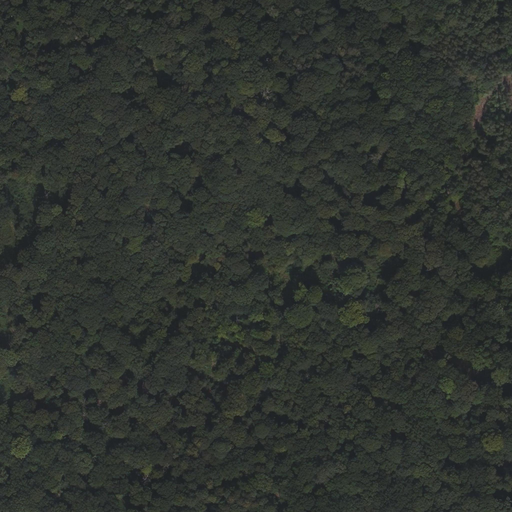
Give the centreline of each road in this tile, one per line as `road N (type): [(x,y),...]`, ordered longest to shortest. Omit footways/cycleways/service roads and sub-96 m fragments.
road 1 (track): [(359,135),(154,304),(0,416)]
road 2 (track): [(61,0),(0,128)]
